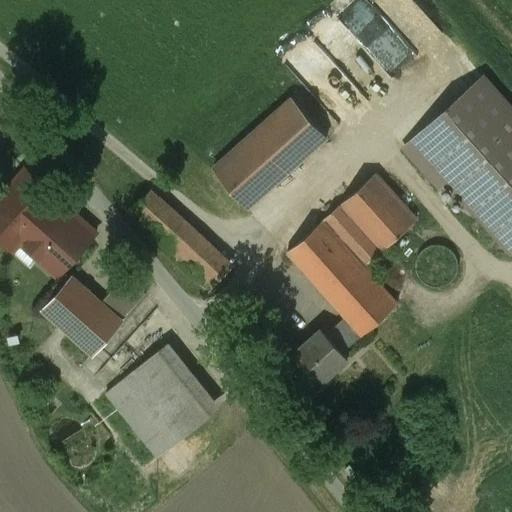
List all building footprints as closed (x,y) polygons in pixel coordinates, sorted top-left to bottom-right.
[(365,0),(355,0),(338,17),(399,76),(421,54),(365,0)] [(511,251),(511,108),(483,77),(404,147),(438,188),(447,181),(510,253),(511,251)] [(326,138),(292,97),(213,169),(248,207),(326,138)] [(0,265),(22,242),(59,200),(24,169),(0,197),(0,265)] [(288,253),(345,319),(361,335),(397,303),(364,266),(416,220),(376,174),(288,253)] [(237,264),(153,186),(128,213),(210,291),(237,264)] [(95,233),(59,200),(22,242),(40,259),(13,287),(43,314),(46,311),(92,356),(147,295),(129,272),(102,302),(63,270),(95,233)] [(438,245),(428,247),(420,253),(416,262),(417,273),(422,281),(431,286),(442,287),(451,283),(457,274),(459,264),(455,255),(448,247),(438,245)] [(341,353),(361,335),(345,319),(325,335),(322,329),(286,360),(313,390),(348,359),(341,353)] [(212,415),(159,350),(107,391),(159,459),(212,415)] [(84,446),(86,437),(84,429),(78,422),(69,419),(60,420),(53,425),(48,433),(49,442),(53,450),(60,456),(70,457),(78,453),(84,446)]
